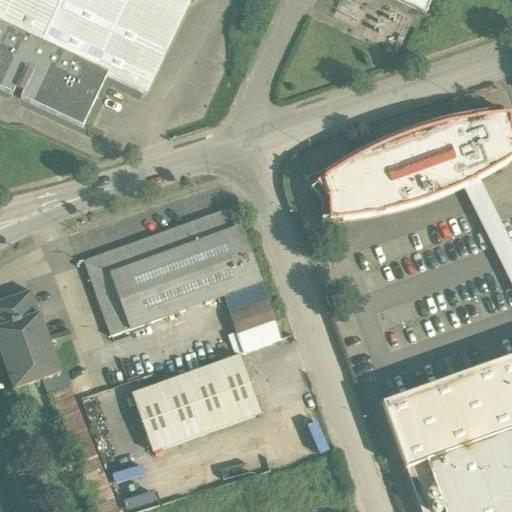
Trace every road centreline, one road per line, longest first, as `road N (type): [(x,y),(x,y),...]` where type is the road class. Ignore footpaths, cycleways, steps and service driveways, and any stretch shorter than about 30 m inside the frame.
road 1 (unclassified): [(247,139),(387,511)]
road 2 (tertiary): [(511,56),(247,139)]
road 3 (tertiary): [(247,139),(0,225)]
road 4 (residential): [(247,139),(251,111),(304,0)]
